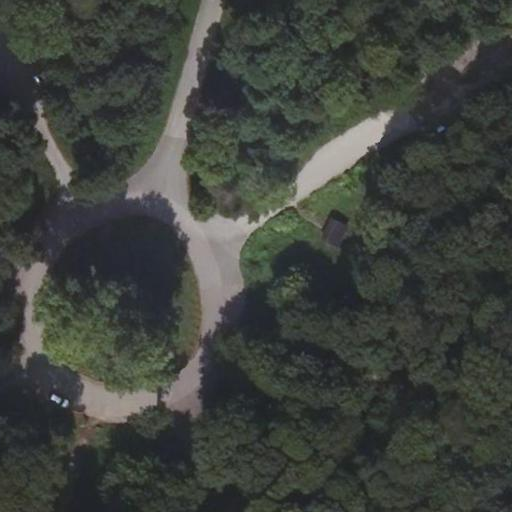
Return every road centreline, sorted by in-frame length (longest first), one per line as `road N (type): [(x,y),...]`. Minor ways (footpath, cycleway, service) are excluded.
road 1 (unclassified): [(80,206),(28,257),(18,303),(27,346),(56,384),(98,405),(128,408),(178,394)]
road 2 (track): [(226,331),(511,409)]
road 3 (unclassified): [(178,394),(214,358),(230,298),(213,246),(157,202)]
road 4 (unclassified): [(157,202),(214,0)]
road 5 (unclassified): [(0,65),(80,206)]
road 6 (track): [(396,134),(511,63)]
road 7 (unclassified): [(178,394),(237,511)]
